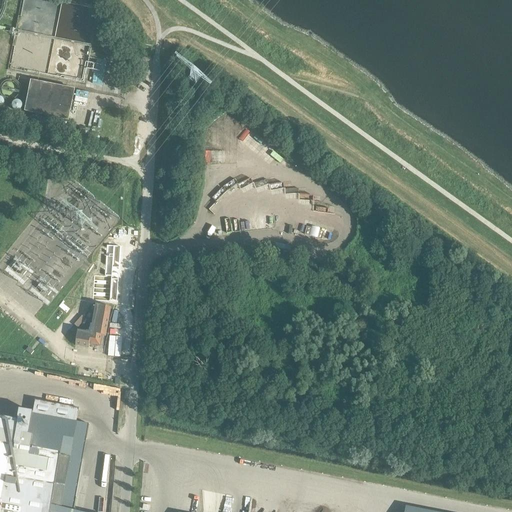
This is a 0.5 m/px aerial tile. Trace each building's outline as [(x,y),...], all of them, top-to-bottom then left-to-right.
[(3,97),(6,99),(11,99),(15,97),(17,94),(18,90),(18,86),(15,83),(11,81),(7,81),(4,83),(1,86),(0,90),(1,94),(3,97)] [(25,112),(69,120),(75,90),(31,81),(25,112)] [(13,108),(15,111),(18,111),(21,109),(22,106),(22,103),(20,101),(17,101),(14,101),(12,104),(13,108)] [(324,232),(307,227),(305,235),(322,239),(324,232)] [(275,248),(292,252),(294,246),(276,242),(275,248)] [(93,276),(92,301),(118,302),(122,246),(106,245),(104,276),(93,276)] [(0,511),(60,511),(77,421),(79,409),(35,401),(33,413),(20,411),(18,422),(0,418),(0,511)]
